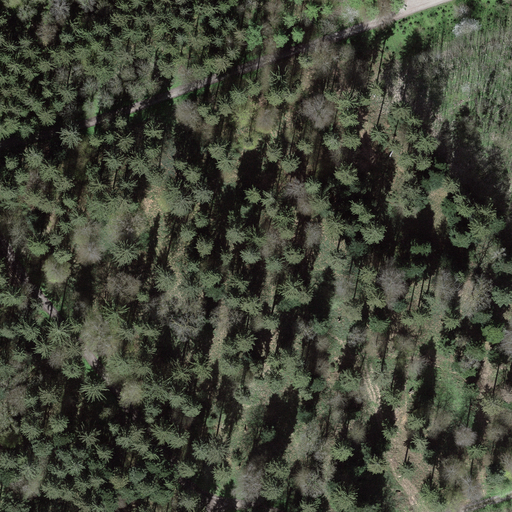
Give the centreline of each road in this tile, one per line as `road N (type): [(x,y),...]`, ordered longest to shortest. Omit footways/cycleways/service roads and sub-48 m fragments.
road 1 (track): [(435,0),(34,142),(0,147)]
road 2 (track): [(210,511),(0,244)]
